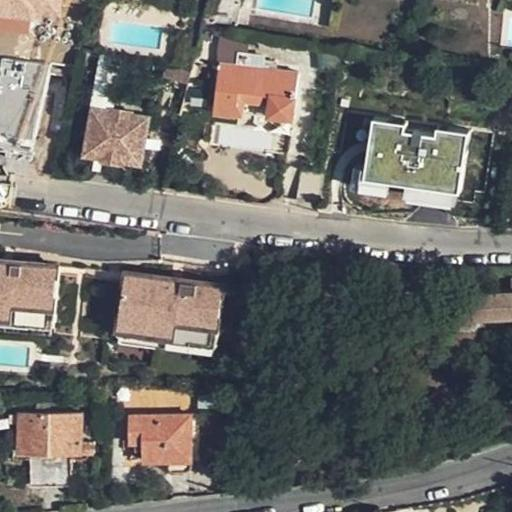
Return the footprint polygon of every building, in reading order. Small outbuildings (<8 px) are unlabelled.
[(0,0),(0,26),(31,30),(33,16),(40,10),(62,13),(63,0),(0,0)] [(239,0),(215,0),(214,20),(237,22),(239,0)] [(238,52),(221,50),(215,113),(238,115),(239,110),(294,117),(299,70),(278,68),(278,60),(266,58),(266,54),(239,50),(238,52)] [(0,142),(31,146),(42,62),(0,57),(0,142)] [(386,129),(439,137),(444,101),(404,93),(404,98),(362,92),(357,130),(362,135),(366,138),(374,139),(380,136),(386,129)] [(151,124),(95,116),(86,163),(104,166),(126,170),(142,171),(151,124)] [(126,170),(104,166),(95,180),(128,185),(126,170)] [(319,202),(324,171),(300,168),(296,200),(319,202)] [(52,259),(0,258),(0,308),(25,309),(25,317),(51,317),(52,259)] [(127,271),(120,325),(144,328),(144,324),(192,330),(191,334),(218,338),(225,284),(127,271)] [(475,299),(460,299),(461,322),(478,322),(478,317),(511,314),(511,290),(475,292),(475,299)] [(106,385),(106,397),(120,396),(119,386),(106,385)] [(82,453),(82,439),(83,412),(19,412),(20,453),(82,453)] [(130,442),(136,442),(144,442),(145,450),(144,460),(167,460),(167,467),(172,472),(188,472),(194,463),(194,413),(130,414),(130,442)] [(95,439),(82,439),(82,453),(95,453),(95,439)] [(136,449),(145,450),(144,442),(136,442),(136,449)] [(71,458),(30,459),(31,485),(72,484),(71,458)]
